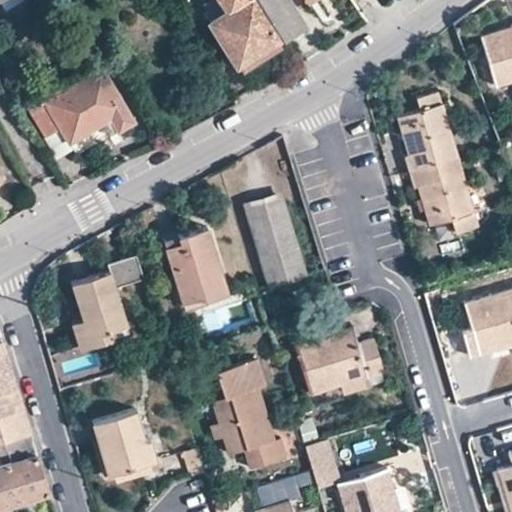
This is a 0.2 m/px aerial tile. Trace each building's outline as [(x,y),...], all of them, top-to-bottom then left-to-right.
[(218,0),(223,6),(207,17),(234,60),(273,36),(251,0),(218,0)] [(256,0),(280,39),(304,24),(288,0),(256,0)] [(511,25),(479,36),(493,81),(511,75),(511,25)] [(27,106),(42,131),(58,121),(67,137),(97,119),(108,112),(115,125),(128,117),(96,64),(27,106)] [(401,154),(406,169),(455,155),(435,89),(413,96),(417,108),(395,115),(406,152),(401,154)] [(108,112),(97,119),(106,131),(115,125),(108,112)] [(416,184),(428,222),(448,216),(454,231),(476,224),(471,210),(463,184),(455,155),(406,169),(410,185),(416,184)] [(463,184),(471,210),(486,205),(478,180),(463,184)] [(244,204),(267,281),(302,271),(277,194),(244,204)] [(163,244),(179,298),(198,293),(200,299),(222,292),(202,225),(173,233),(175,241),(163,244)] [(163,244),(175,241),(173,233),(161,237),(163,244)] [(141,276),(134,252),(103,261),(106,268),(111,285),(141,276)] [(106,268),(69,280),(80,316),(68,320),(77,347),(110,336),(107,326),(122,322),(111,285),(106,268)] [(511,287),(465,300),(479,350),(511,340),(511,287)] [(198,293),(179,298),(181,304),(200,299),(198,293)] [(122,322),(107,326),(110,336),(125,331),(122,322)] [(293,342),(306,390),(338,380),(366,372),(379,369),(371,336),(354,341),(350,327),(293,342)] [(0,389),(13,385),(7,363),(0,339),(0,389)] [(256,358),(213,370),(221,395),(210,398),(216,420),(221,435),(226,451),(241,446),(249,444),(255,463),(282,455),(276,435),(271,437),(254,385),(264,382),(256,358)] [(366,372),(338,380),(341,391),(369,384),(366,372)] [(0,440),(2,440),(26,432),(20,408),(13,385),(0,389),(0,440)] [(90,420),(106,471),(154,456),(147,435),(140,437),(131,407),(90,420)] [(221,435),(216,420),(206,423),(211,439),(221,435)] [(2,440),(20,496),(44,489),(36,462),(26,432),(2,440)] [(301,442),(315,487),(337,481),(338,480),(324,436),(301,442)] [(0,502),(20,496),(2,440),(0,440),(0,502)] [(255,463),(249,444),(241,446),(247,466),(255,463)] [(181,448),(189,473),(201,470),(193,445),(181,448)] [(497,467),(510,511),(511,511),(511,449),(504,451),(508,464),(497,467)] [(355,475),(382,468),(380,462),(353,469),(355,475)] [(510,511),(497,467),(488,470),(500,511),(510,511)] [(337,481),(345,511),(395,511),(382,468),(355,475),(338,480),(337,481)] [(289,475),(256,485),(262,504),(286,497),(295,495),(289,475)] [(290,511),(286,497),(262,504),(251,508),(252,511),(290,511)]
